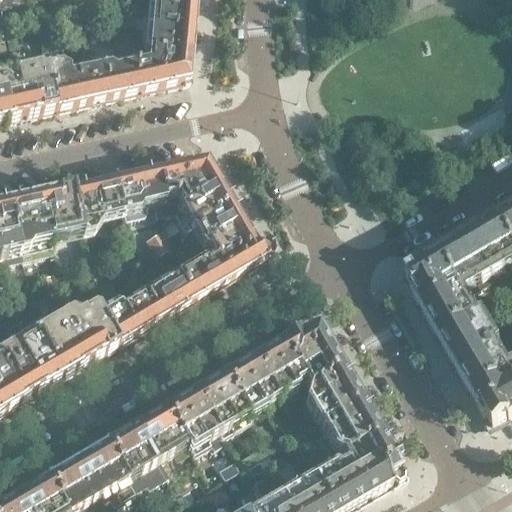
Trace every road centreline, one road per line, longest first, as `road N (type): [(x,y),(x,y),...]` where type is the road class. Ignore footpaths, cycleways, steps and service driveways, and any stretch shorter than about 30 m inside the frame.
road 1 (residential): [(0,473),(344,279)]
road 2 (residential): [(0,173),(256,116)]
road 3 (residential): [(461,485),(344,279)]
road 4 (residential): [(344,279),(511,178)]
road 5 (residential): [(344,279),(256,116)]
